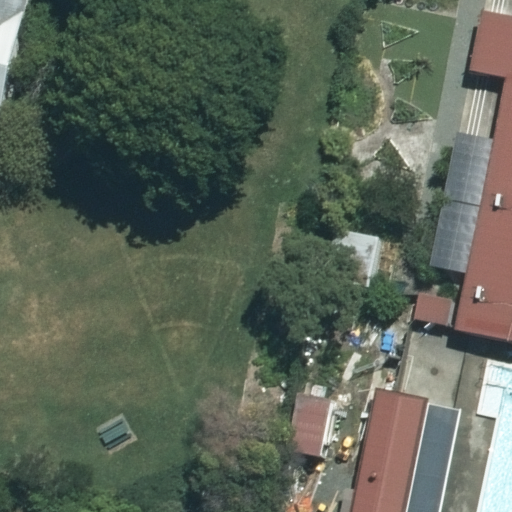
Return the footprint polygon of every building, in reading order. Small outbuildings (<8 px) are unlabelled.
[(0,0),(0,119),(30,125),(52,0),(0,0)] [(511,22),(491,18),(478,80),(511,86),(511,117),(468,339),(511,347),(511,22)] [(390,246),(339,237),(331,282),(382,291),(390,246)] [(427,300),(422,325),(455,333),(461,308),(427,300)] [(416,511),(436,408),(385,398),(362,511),(416,511)] [(342,408),(309,402),(298,460),(331,466),(342,408)]
